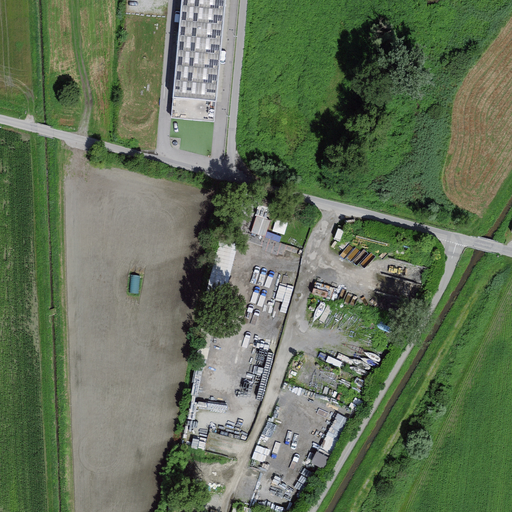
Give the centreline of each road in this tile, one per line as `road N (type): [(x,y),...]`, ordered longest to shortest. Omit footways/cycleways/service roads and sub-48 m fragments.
road 1 (unclassified): [(305,511),(461,238)]
road 2 (unclassified): [(226,180),(461,238)]
road 3 (unclassified): [(0,121),(226,180)]
road 4 (unclassified): [(226,180),(244,0)]
road 5 (unknown): [(174,0),(159,163)]
